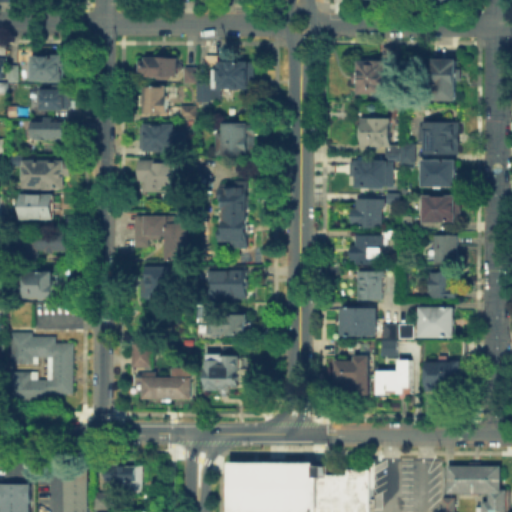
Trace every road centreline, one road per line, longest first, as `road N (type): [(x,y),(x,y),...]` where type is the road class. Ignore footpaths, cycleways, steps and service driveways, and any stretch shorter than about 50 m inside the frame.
road 1 (residential): [(495,434),(494,0)]
road 2 (residential): [(104,432),(101,0)]
road 3 (tertiary): [(293,434),(301,38)]
road 4 (residential): [(0,19),(285,22)]
road 5 (residential): [(293,434),(511,434)]
road 6 (residential): [(317,24),(511,24)]
